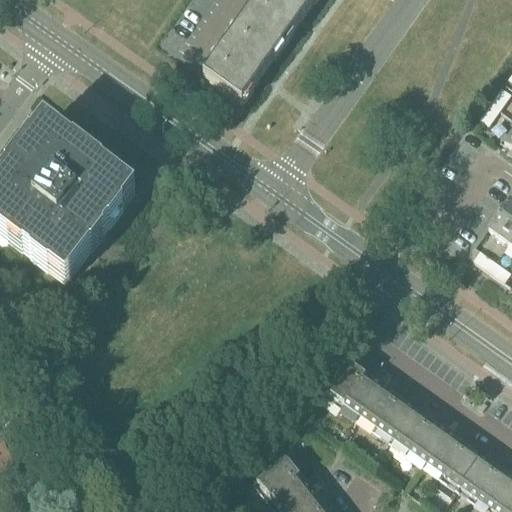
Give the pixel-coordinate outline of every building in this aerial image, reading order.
[(261,0),(244,24),(282,52),(300,27),(305,20),(318,0),(261,0)] [(204,80),(203,81),(242,109),(243,107),(260,83),(265,76),(282,52),(244,24),(220,57),(205,80),(204,80)] [(502,93),(491,109),(500,115),(511,100),(502,93)] [(491,109),(480,124),(489,130),(500,115),(491,109)] [(10,179),(0,192),(0,236),(44,269),(65,286),(131,200),(45,134),(20,166),(10,179)] [(511,205),(510,204),(488,234),(508,249),(511,243),(511,205)] [(479,257),(475,253),(468,262),(473,266),(479,257)] [(479,257),(473,266),(488,277),(495,267),(479,257)] [(495,267),(488,277),(504,288),(510,278),(495,267)] [(326,398),(328,400),(393,446),(414,417),(404,410),(407,407),(394,398),(385,391),(381,389),(372,382),(359,373),(357,376),(346,369),(326,398)] [(374,379),(372,382),(381,389),(389,378),(380,371),(374,379)] [(392,380),(385,391),(394,398),(396,395),(402,387),(392,380)] [(414,417),(393,446),(460,494),(481,465),(472,458),(469,456),(472,452),(461,444),(452,438),(448,435),(439,429),(426,420),(424,424),(414,417)] [(446,419),(439,429),(448,435),(455,425),(446,419)] [(459,428),(452,438),(461,444),(463,442),(468,435),(459,428)] [(0,444),(0,476),(13,469),(0,444)] [(264,481),(256,487),(276,511),(326,511),(322,506),(315,497),(312,494),(305,484),(295,472),(292,474),(285,464),(277,470),(264,481)] [(481,465),(460,494),(486,511),(511,511),(511,481),(505,477),(492,468),(490,471),(481,465)] [(316,476),(305,484),(312,494),(323,485),(316,476)] [(325,489),(315,497),(322,506),(326,503),(332,498),(325,489)]
